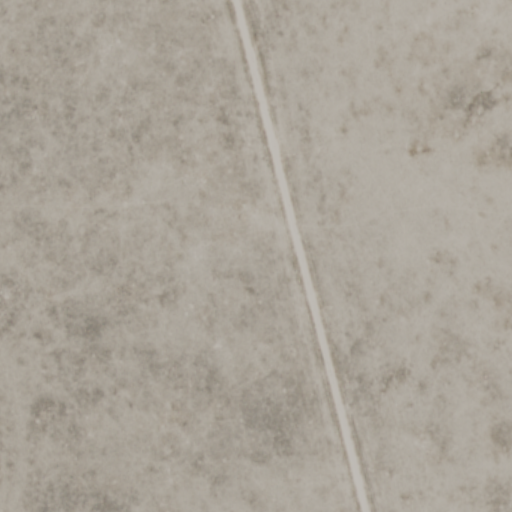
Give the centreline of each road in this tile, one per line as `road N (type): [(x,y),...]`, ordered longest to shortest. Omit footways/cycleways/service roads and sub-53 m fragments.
road 1 (track): [(367,511),(310,314),(310,170),(253,0)]
road 2 (track): [(310,170),(362,187),(511,378)]
